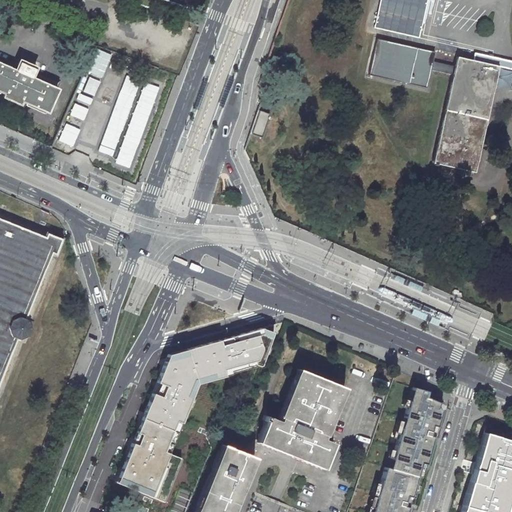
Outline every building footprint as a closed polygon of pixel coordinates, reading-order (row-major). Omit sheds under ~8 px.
[(127,0),(129,0),(187,21),(191,9),(164,0),(127,0)] [(427,0),(381,0),(376,28),(419,38),(427,0)] [(451,78),(432,163),(473,173),(497,66),(473,61),(456,57),(454,66),(432,61),(434,52),(376,39),(367,75),(426,88),(430,70),(452,75),(451,78)] [(97,49),(88,71),(102,77),(111,55),(97,49)] [(497,66),(511,69),(511,61),(475,54),(473,61),(497,66)] [(14,71),(0,64),(0,91),(5,93),(3,97),(19,104),(20,100),(47,112),(57,90),(31,78),(35,68),(19,61),(14,71)] [(125,75),(97,151),(112,157),(141,81),(125,75)] [(88,78),(83,90),(94,95),(100,82),(88,78)] [(144,82),(115,163),(130,168),(159,88),(144,82)] [(93,99),(79,93),(76,99),(90,105),(93,99)] [(73,103),(69,114),(83,120),(88,109),(73,103)] [(268,114),(257,110),(249,133),(260,137),(268,114)] [(65,124),(58,140),(72,146),(79,129),(65,124)] [(0,209),(0,402),(24,343),(25,344),(34,321),(33,321),(65,244),(67,239),(68,236),(66,235),(62,234),(0,209)] [(261,333),(166,360),(111,485),(162,508),(181,459),(167,455),(195,389),(262,370),(275,336),(261,333)] [(343,390),(295,371),(275,422),(262,417),(260,421),(264,422),(256,442),(322,468),(331,445),(321,441),(343,390)] [(424,392),(410,388),(380,489),(376,487),(368,511),(403,511),(418,463),(422,465),(438,411),(434,410),(435,404),(422,398),(424,392)] [(511,436),(481,427),(455,511),(503,511),(511,483),(511,436)] [(228,511),(250,459),(221,447),(195,511),(228,511)]
